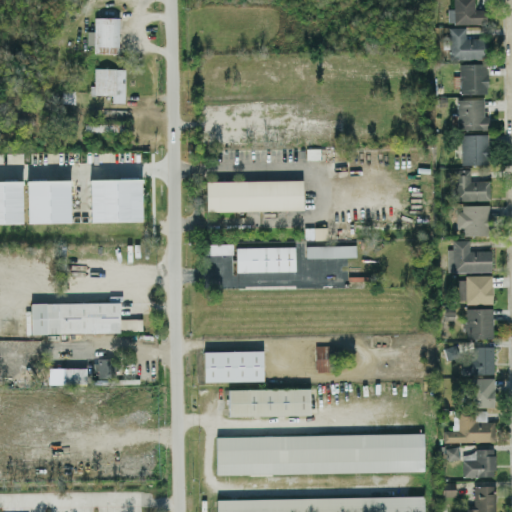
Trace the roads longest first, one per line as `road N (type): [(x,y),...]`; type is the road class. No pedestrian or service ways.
road 1 (residential): [(178,511),(170,0)]
road 2 (track): [(210,429),(215,484),(425,479)]
road 3 (track): [(177,430),(430,421)]
